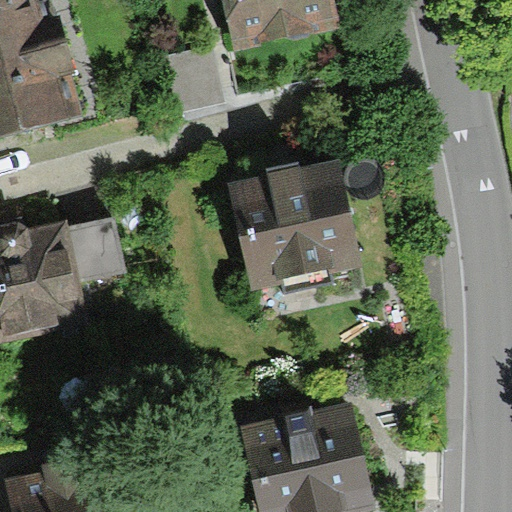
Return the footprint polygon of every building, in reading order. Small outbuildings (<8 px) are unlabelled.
[(37,0),(0,0),(0,141),(66,128),(37,0)] [(334,0),(227,0),(240,74),(344,57),(334,0)] [(343,185),(236,203),(254,308),(361,291),(343,185)] [(108,221),(0,241),(0,341),(85,326),(76,282),(118,275),(108,221)] [(364,511),(348,435),(248,456),(260,511),(364,511)] [(122,511),(117,485),(2,506),(3,511),(122,511)]
